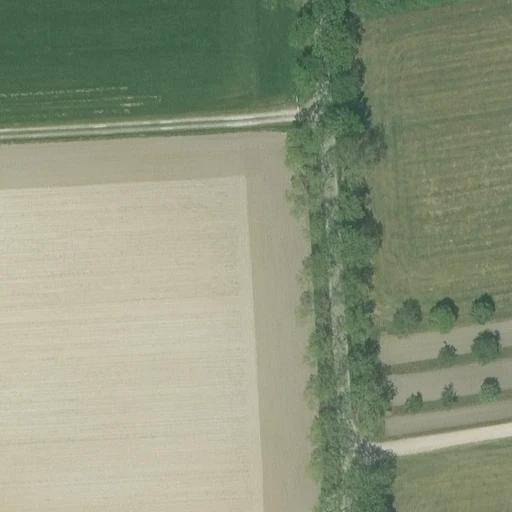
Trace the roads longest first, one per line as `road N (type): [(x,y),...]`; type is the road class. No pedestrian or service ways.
road 1 (tertiary): [(349,511),(317,0)]
road 2 (track): [(0,135),(324,118)]
road 3 (track): [(345,455),(511,432)]
